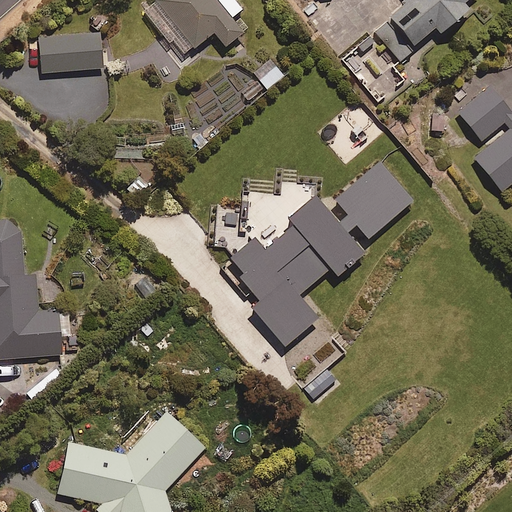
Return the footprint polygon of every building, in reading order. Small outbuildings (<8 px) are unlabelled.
[(212,0),(161,0),(142,16),(171,51),(175,48),(185,60),(213,37),(225,51),(243,36),(231,22),(242,13),(231,0),(217,0),(214,2),(212,0)] [(463,8),(472,0),(407,0),(410,3),(374,33),(400,63),(435,32),(441,40),(470,16),(463,8)] [(102,72),(100,37),(39,41),(41,76),(102,72)] [(287,76),(278,66),(259,83),(268,93),(287,76)] [(511,116),(491,89),(458,115),(480,144),(505,126),(511,133),(474,161),(500,195),(511,186),(511,116)] [(444,113),(431,114),(432,135),(445,134),(444,113)] [(254,242),(227,264),(259,305),(251,312),(283,351),(316,325),(296,300),(329,273),(337,282),(363,261),(345,239),(356,230),(368,244),(412,206),(378,167),(335,205),(348,220),(337,229),(314,201),(286,223),(293,231),(264,254),(254,242)] [(0,362),(61,358),(60,339),(69,339),(68,313),(38,315),(36,279),(24,280),(21,234),(16,229),(3,224),(0,223),(0,362)] [(85,511),(169,511),(164,495),(204,452),(166,418),(125,458),(68,447),(58,498),(90,504),(85,511)]
